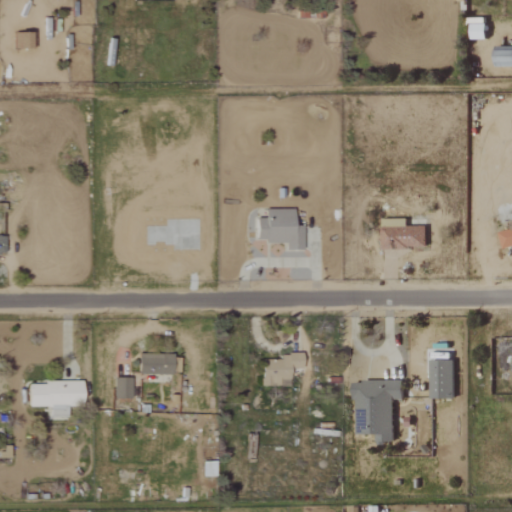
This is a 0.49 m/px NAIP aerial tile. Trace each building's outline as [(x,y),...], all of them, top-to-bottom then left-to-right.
[(484,38),(483,23),(468,23),(468,39),(484,38)] [(12,33),(12,47),(23,48),(24,33),(12,33)] [(511,45),(493,47),(494,67),(511,66),(511,45)] [(253,242),(283,243),(283,250),(300,250),(301,226),(290,226),(290,210),(262,209),(262,219),(253,218),(253,242)] [(380,249),(424,249),(424,227),(404,227),(404,219),(380,219),(380,249)] [(496,232),(500,248),(511,245),(511,220),(508,222),(509,229),(496,232)] [(258,386),(287,386),(287,369),(299,369),(299,354),(276,353),(276,360),(258,360),(258,386)] [(135,374),(176,375),(177,355),(136,354),(135,374)] [(452,399),(452,360),(429,360),(428,398),(452,399)] [(111,399),(128,399),(129,378),(112,378),(111,399)] [(391,400),(401,400),(401,381),(353,381),(353,435),(376,434),(376,442),(392,442),(391,400)] [(24,407),(47,407),(47,416),(66,417),(67,402),(78,402),(78,383),(25,382),(24,407)] [(213,477),(212,462),(199,462),(200,477),(213,477)]
